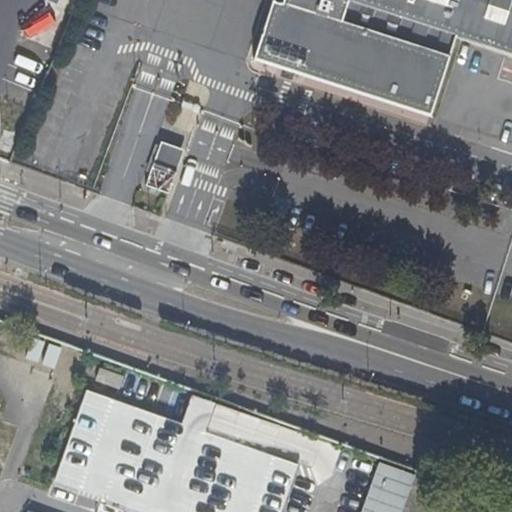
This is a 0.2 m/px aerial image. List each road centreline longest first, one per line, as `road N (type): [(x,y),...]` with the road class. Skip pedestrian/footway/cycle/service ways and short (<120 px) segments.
road 1 (primary): [(511,392),(172,275)]
road 2 (primary): [(172,275),(144,250),(0,196)]
road 3 (primary): [(0,240),(134,286),(172,275)]
